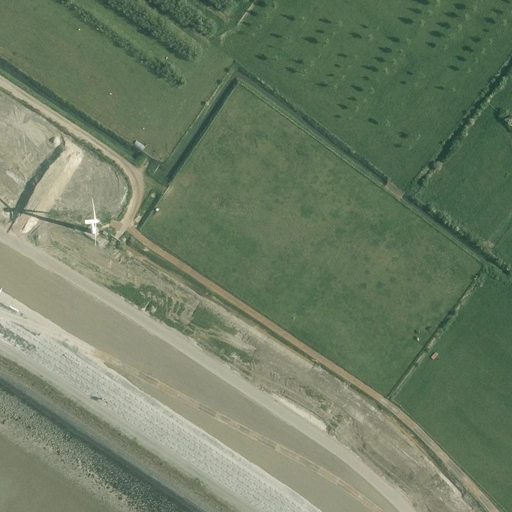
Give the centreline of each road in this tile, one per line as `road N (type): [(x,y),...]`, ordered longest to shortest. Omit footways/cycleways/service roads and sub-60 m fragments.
road 1 (unclassified): [(404,511),(372,479),(97,290),(0,234)]
road 2 (unclassified): [(0,79),(132,173),(135,203),(116,236)]
